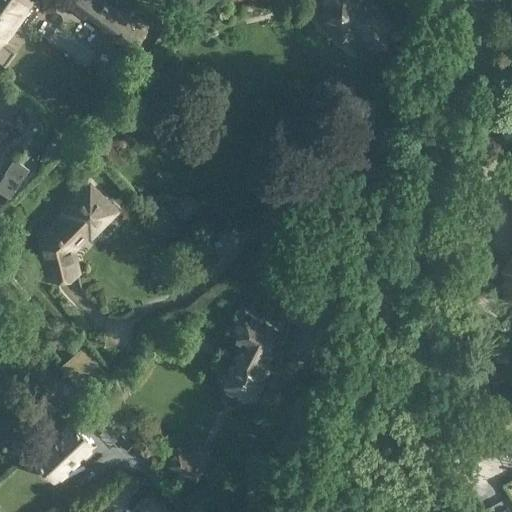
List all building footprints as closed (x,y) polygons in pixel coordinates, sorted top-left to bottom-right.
[(0,0),(0,47),(34,0),(0,0)] [(154,22),(115,0),(67,0),(141,42),(154,22)] [(311,0),(305,7),(341,43),(353,30),(372,49),(396,25),(370,0),(311,0)] [(0,190),(9,197),(29,167),(14,156),(4,171),(5,172),(0,179),(0,190)] [(65,210),(67,212),(40,239),(50,274),(75,267),(70,249),(87,232),(89,234),(113,209),(89,185),(65,210)] [(511,252),(500,270),(505,274),(505,275),(504,278),(503,280),(502,282),(502,285),(502,287),(503,290),(503,292),(505,295),(507,299),(509,300),(511,302),(511,301),(511,189),(506,192),(511,204),(511,252)] [(0,235),(10,225),(0,215),(0,235)] [(181,283),(200,269),(192,259),(173,273),(181,283)] [(251,398),(270,359),(264,354),(277,329),(243,312),(232,336),(241,339),(240,343),(219,383),(225,385),(222,392),(225,393),(224,395),(224,397),(225,399),(227,402),(231,403),(233,403),(236,402),(239,400),(242,401),(244,396),(251,398)] [(82,345),(61,364),(85,393),(106,374),(82,345)] [(94,402),(84,412),(100,429),(110,419),(94,402)] [(71,418),(34,452),(56,475),(93,441),(71,418)] [(197,481),(208,462),(191,454),(176,446),(167,465),(197,481)] [(119,474),(117,487),(137,490),(139,476),(119,474)]
